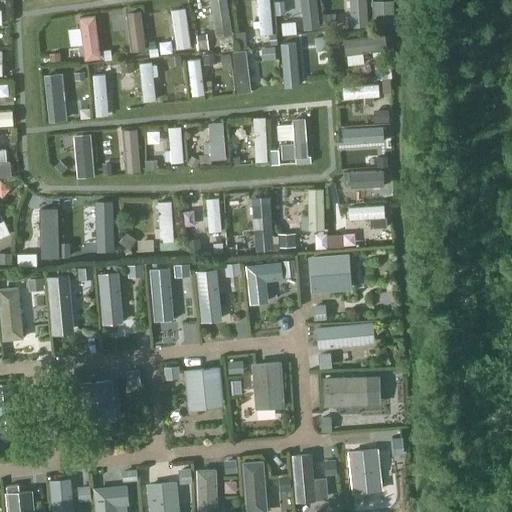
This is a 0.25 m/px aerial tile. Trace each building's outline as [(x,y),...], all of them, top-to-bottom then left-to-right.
[(269,0),(257,0),(260,34),(272,33),(269,0)] [(302,23),(319,21),(316,0),(305,0),(306,4),(300,4),(302,23)] [(363,0),(352,0),(353,24),(365,24),(363,0)] [(375,25),(394,25),(393,1),(374,1),(375,25)] [(228,6),(216,8),(222,44),(234,43),(228,6)] [(174,24),(166,25),(168,41),(177,40),(178,47),(189,45),(184,15),(173,16),(174,24)] [(94,20),(80,22),(86,62),(99,60),(94,20)] [(144,20),(132,21),(136,55),(148,53),(144,20)] [(385,35),(343,40),(345,55),(347,55),(348,66),(363,64),(362,53),(386,50),(385,35)] [(291,46),(279,47),(283,79),(295,77),(291,46)] [(246,50),(232,52),(237,93),(251,92),(246,50)] [(199,59),(188,60),(192,96),(194,96),(204,94),(199,59)] [(385,59),(370,61),(372,76),(387,74),(385,59)] [(151,62),(139,64),(144,102),(155,100),(151,62)] [(73,69),(61,70),(63,109),(75,108),(73,69)] [(114,70),(103,71),(106,103),(117,102),(114,70)] [(378,84),(343,87),(344,99),(379,96),(378,84)] [(265,118),(253,118),(255,162),(267,161),(265,118)] [(304,119),(292,119),(295,162),(307,161),(304,119)] [(222,123),(208,124),(211,160),(225,159),(222,123)] [(180,127),(169,128),(171,163),(182,162),(180,127)] [(362,150),(375,149),(375,129),(341,130),(342,142),(362,141),(362,150)] [(136,130),(122,132),(125,174),(139,173),(136,130)] [(98,132),(86,132),(87,170),(89,169),(100,169),(98,132)] [(9,162),(0,162),(0,176),(10,175),(9,162)] [(383,172),(350,174),(350,190),(383,188),(383,172)] [(285,185),(284,216),(294,216),(295,197),(300,197),(300,186),(285,185)] [(301,230),(324,229),(323,189),(308,189),(308,216),(301,217),(301,230)] [(218,198),(206,199),(209,232),(221,231),(218,198)] [(268,198),(257,198),(261,245),(272,244),(268,198)] [(178,241),(173,242),(170,202),(158,202),(161,243),(159,243),(159,251),(179,250),(178,241)] [(44,203),(43,243),(55,244),(55,203),(44,203)] [(383,206),(348,208),(349,219),(384,217),(383,206)] [(104,207),(104,241),(115,241),(115,207),(104,207)] [(4,221),(0,222),(0,238),(10,234),(4,221)] [(323,231),(323,244),(339,245),(339,231),(323,231)] [(180,251),(194,252),(195,238),(181,237),(180,251)] [(56,251),(79,249),(78,239),(56,241),(56,251)] [(311,293),(343,291),(340,254),(309,257),(311,293)] [(246,266),(250,303),(266,302),(264,280),(281,278),(279,262),(246,266)] [(175,275),(190,274),(189,263),(174,264),(175,275)] [(169,268),(150,269),(154,321),(173,319),(169,268)] [(202,322),(222,320),(216,270),(196,272),(202,322)] [(104,325),(123,323),(119,272),(99,274),(104,325)] [(48,277),(52,327),(73,325),(68,275),(48,277)] [(0,307),(3,341),(23,339),(19,288),(0,289),(0,307)] [(242,315),(229,315),(230,335),(242,335),(242,315)] [(374,318),(379,345),(390,343),(385,316),(374,318)] [(318,349),(366,345),(364,323),(316,328),(318,349)] [(256,410),(286,408),(281,361),(252,363),(256,410)] [(185,371),(188,401),(224,397),(220,367),(185,371)] [(133,384),(141,384),(140,368),(132,369),(133,384)] [(325,407),(370,405),(370,377),(324,378),(325,407)] [(112,380),(80,383),(84,424),(116,420),(112,380)] [(12,385),(0,386),(0,437),(17,436),(12,385)] [(353,494),(384,491),(379,449),(348,452),(353,494)] [(220,471),(233,469),(231,455),(218,457),(220,471)] [(296,503),(315,503),(313,456),(294,456),(296,503)] [(268,511),(264,461),(243,462),(246,511),(268,511)] [(198,511),(217,511),(216,469),(197,470),(198,511)] [(49,481),(52,511),(73,511),(70,479),(49,481)] [(147,484),(149,511),(179,511),(177,481),(147,484)] [(18,485),(6,486),(7,492),(8,511),(32,511),(30,492),(19,493),(18,485)] [(126,511),(126,505),(129,505),(127,485),(93,488),(95,511),(126,511)]
